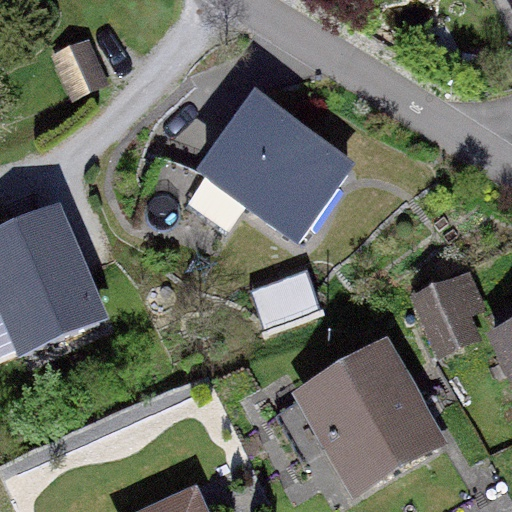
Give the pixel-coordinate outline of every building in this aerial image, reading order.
[(53,64),(70,101),(98,89),(82,52),(53,64)] [(267,115),(212,187),(301,255),(356,183),(267,115)] [(0,317),(19,361),(95,328),(50,223),(0,244),(0,317)] [(443,292),(412,306),(435,352),(465,338),(443,292)] [(511,336),(490,348),(511,392),(511,336)] [(344,443),(369,485),(431,448),(378,358),(299,405),(327,453),(344,443)]
